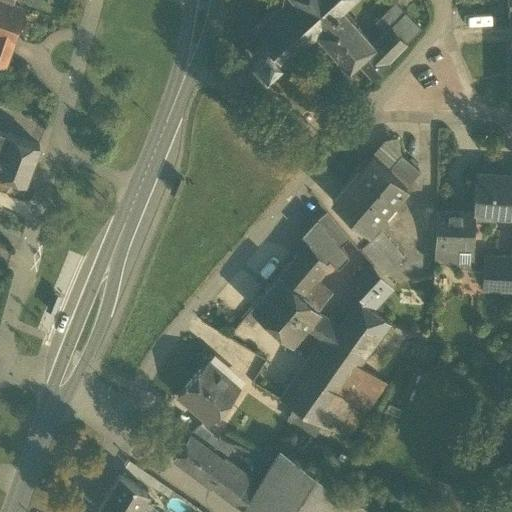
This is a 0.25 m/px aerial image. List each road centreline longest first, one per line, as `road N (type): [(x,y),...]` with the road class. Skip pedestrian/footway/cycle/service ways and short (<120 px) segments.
road 1 (residential): [(362,115),(173,336),(119,437)]
road 2 (secondary): [(59,394),(139,192)]
road 3 (secondary): [(139,192),(187,72),(204,0)]
road 4 (residential): [(55,150),(95,0)]
road 5 (residential): [(444,15),(362,115)]
road 6 (residential): [(119,437),(225,511)]
road 7 (secondary): [(14,511),(59,394)]
